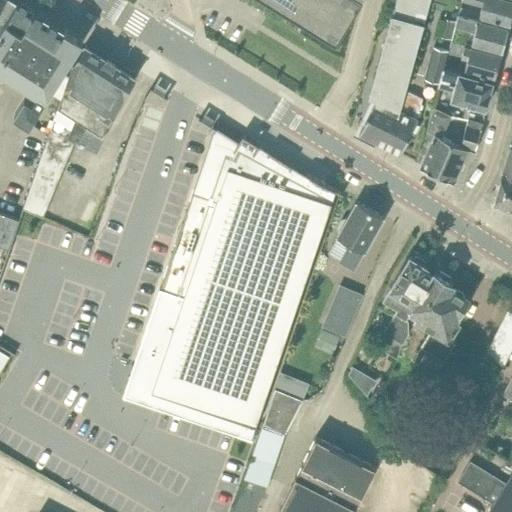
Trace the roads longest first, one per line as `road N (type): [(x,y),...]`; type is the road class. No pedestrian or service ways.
road 1 (tertiary): [(457,223),(97,0)]
road 2 (residential): [(511,94),(494,163),(457,223)]
